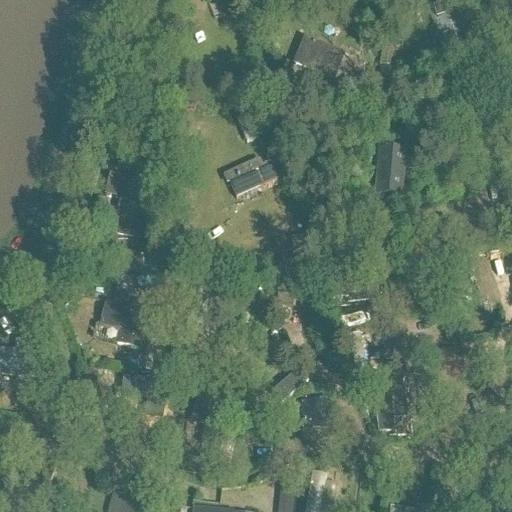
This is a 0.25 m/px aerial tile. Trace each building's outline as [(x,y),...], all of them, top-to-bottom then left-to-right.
[(452,17),(448,6),(429,13),(446,57),(471,48),(459,15),(452,17)] [(334,84),(344,59),(304,44),(294,69),(334,84)] [(168,82),(169,52),(158,51),(158,63),(147,63),(146,81),(168,82)] [(404,190),(406,155),(378,153),(375,199),(396,201),(397,189),(404,190)] [(276,159),(231,179),(241,201),(286,182),(276,159)] [(139,206),(143,188),(111,181),(106,199),(122,203),(114,239),(138,244),(147,208),(139,206)] [(290,241),(291,253),(312,252),(311,240),(290,241)] [(225,249),(224,245),(211,247),(213,265),(252,260),(250,246),(225,249)] [(165,267),(182,265),(180,252),(164,254),(165,267)] [(144,273),(144,256),(124,256),(124,273),(144,273)] [(293,257),(293,270),(304,271),(305,257),(293,257)] [(157,272),(142,274),(144,288),(159,285),(157,272)] [(140,354),(149,315),(106,305),(100,330),(120,335),(117,349),(140,354)] [(0,378),(40,382),(43,347),(16,344),(15,354),(0,352),(0,378)] [(482,357),(463,359),(464,372),(483,370),(482,357)] [(59,373),(60,362),(49,361),(49,372),(59,373)] [(255,387),(257,398),(295,390),(293,379),(255,387)] [(199,393),(194,421),(193,428),(216,433),(223,398),(199,393)] [(304,436),(329,433),(326,405),(301,407),(304,436)] [(386,417),(389,440),(407,437),(404,414),(386,417)] [(432,454),(431,434),(407,435),(408,455),(432,454)] [(46,500),(57,471),(33,462),(22,492),(46,500)] [(285,508),(288,480),(277,479),(273,507),(285,508)] [(113,510),(121,511),(122,511),(125,503),(115,501),(113,510)] [(151,511),(153,508),(129,502),(126,511),(151,511)]
